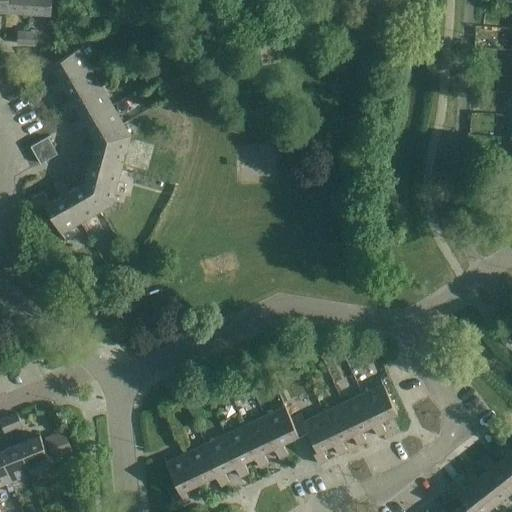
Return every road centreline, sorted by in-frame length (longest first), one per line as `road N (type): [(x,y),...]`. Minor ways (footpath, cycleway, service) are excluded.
road 1 (residential): [(114,388),(254,314),(285,307),(401,322)]
road 2 (residential): [(339,511),(445,445),(451,432),(401,322)]
road 3 (residential): [(91,361),(19,302),(0,262)]
road 4 (residential): [(401,322),(511,255)]
road 5 (residential): [(128,511),(114,388)]
